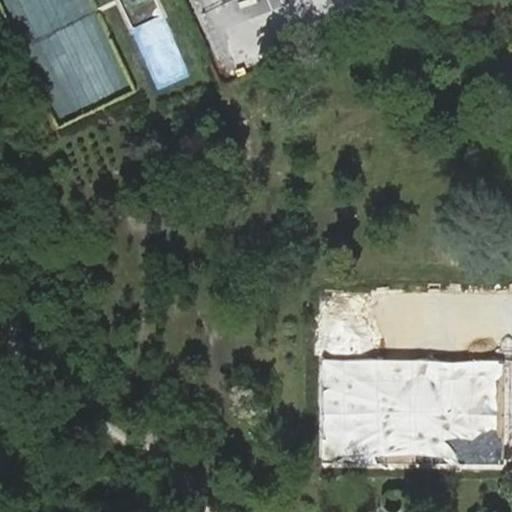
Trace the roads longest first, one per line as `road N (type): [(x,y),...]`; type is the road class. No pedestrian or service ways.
road 1 (track): [(0,326),(55,390),(153,465)]
road 2 (track): [(156,113),(102,0)]
